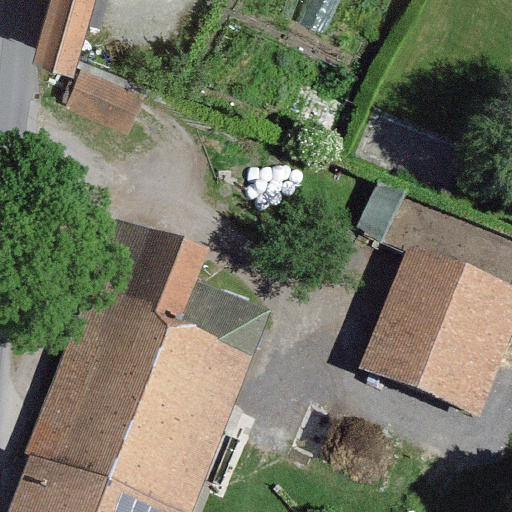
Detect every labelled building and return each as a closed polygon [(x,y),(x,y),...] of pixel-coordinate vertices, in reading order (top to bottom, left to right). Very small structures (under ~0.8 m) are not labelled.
[(60,0),(44,59),(86,71),(106,0),(60,0)] [(129,135),(143,97),(85,76),(71,114),(129,135)] [(378,184),(374,228),(404,231),(409,187),(378,184)] [(203,511),(278,326),(208,298),(219,271),(113,230),(20,464),(40,472),(24,511),(203,511)] [(478,431),(511,350),(511,303),(411,261),(360,381),(478,431)]
